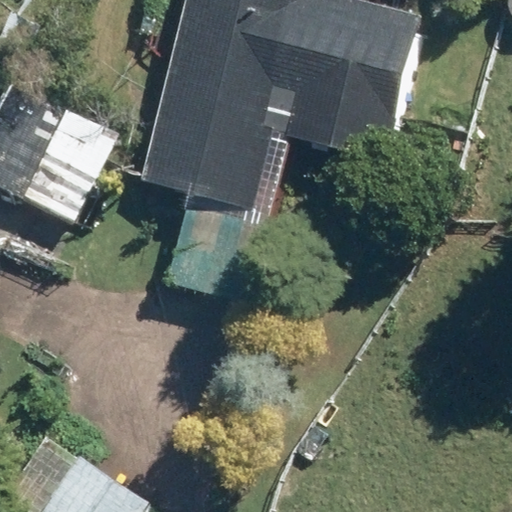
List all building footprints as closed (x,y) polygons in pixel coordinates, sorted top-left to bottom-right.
[(423,5),(399,0),(190,0),(153,180),(266,204),(282,129),(392,152),(423,5)] [(71,103),(12,74),(0,98),(0,175),(28,190),(71,103)] [(0,228),(0,254),(10,233),(0,228)] [(256,360),(337,354),(334,319),(254,324),(256,360)] [(62,511),(159,511),(166,503),(100,457),(62,511)]
